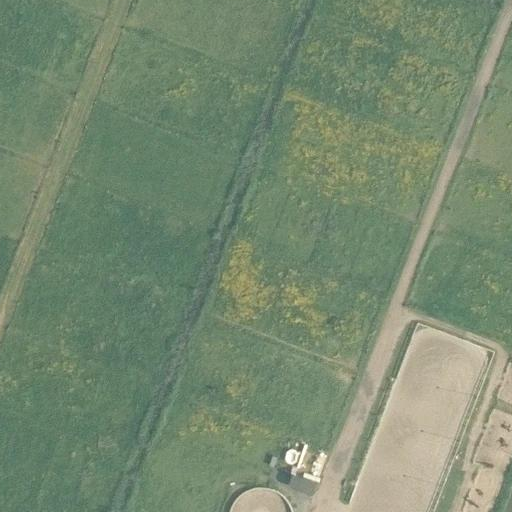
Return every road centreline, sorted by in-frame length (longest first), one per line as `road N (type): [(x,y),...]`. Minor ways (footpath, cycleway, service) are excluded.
road 1 (track): [(511,14),(316,511)]
road 2 (track): [(125,0),(0,323)]
